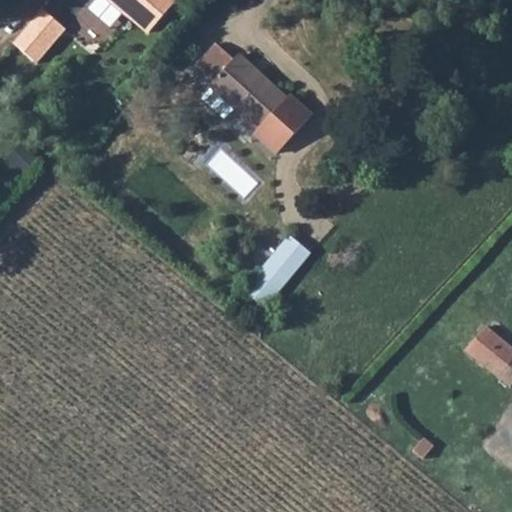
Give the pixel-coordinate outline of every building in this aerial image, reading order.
[(99,0),(122,21),(126,17),(145,34),(171,4),(166,0),(99,0)] [(62,34),(38,13),(22,31),(46,52),(62,34)] [(46,52),(22,31),(13,43),(37,64),(46,52)] [(284,102),(236,59),(232,64),(215,48),(197,69),(213,85),(209,89),(211,91),(201,102),(224,122),(234,111),(257,132),(254,136),(276,156),(310,119),(288,99),(284,102)] [(307,252),(289,237),(243,292),(262,307),(307,252)] [(511,351),(484,329),(464,352),(495,378),(511,356),(511,351)]
